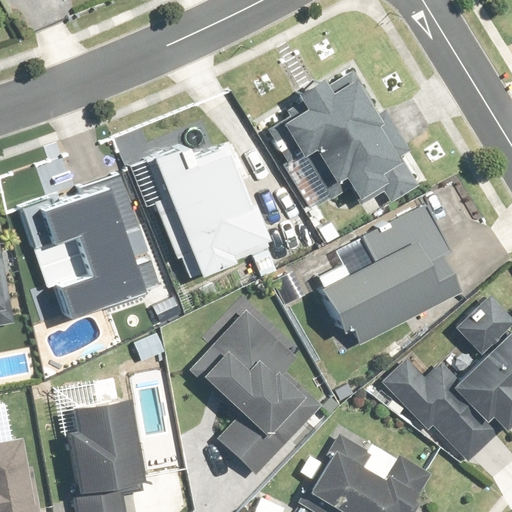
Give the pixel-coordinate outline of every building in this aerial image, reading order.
[(381,115),(353,67),(329,81),(326,76),(299,92),(307,106),(283,119),(303,154),(320,144),(341,180),(348,176),(363,203),(386,189),(392,199),(420,182),(404,153),(410,150),(387,112),(381,115)] [(189,139),(155,153),(172,194),(155,201),(186,277),(203,270),(235,257),(237,260),(273,245),(229,140),(195,154),(189,139)] [(133,231),(113,176),(79,188),(81,195),(53,206),(50,198),(24,208),(27,215),(39,247),(65,238),(79,279),(56,287),(68,318),(153,286),(144,260),(132,264),(122,235),(133,231)] [(320,273),(325,283),(316,287),(335,328),(344,324),(346,329),(354,326),(360,338),(463,289),(446,253),(452,250),(423,205),(358,235),(371,262),(350,272),(345,262),(320,273)] [(0,321),(15,318),(0,244),(0,321)] [(480,353),(511,320),(511,316),(489,293),(453,328),(480,353)] [(298,353),(248,308),(194,366),(244,412),(221,438),(259,473),(323,403),(284,368),(298,353)] [(407,354),(381,379),(430,428),(434,423),(467,459),(506,422),(508,424),(511,420),(511,330),(460,378),(443,361),(428,375),(407,354)] [(80,427),(69,429),(82,511),(127,511),(122,480),(142,477),(129,395),(77,404),(80,427)] [(11,414),(0,416),(0,511),(36,511),(22,433),(14,435),(11,414)] [(316,479),(310,488),(350,511),(421,511),(418,510),(422,502),(416,498),(432,472),(401,454),(399,457),(373,441),(369,448),(343,433),(324,464),(309,455),(301,469),(316,479)]
